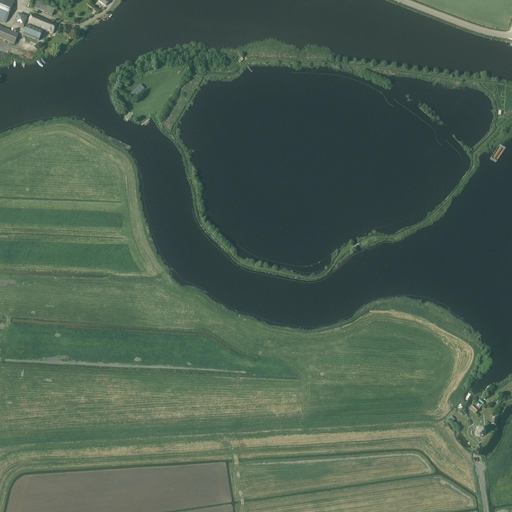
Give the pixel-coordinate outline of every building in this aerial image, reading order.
[(10,0),(0,0),(0,20),(6,23),(15,2),(10,0)] [(38,0),(35,8),(52,16),(55,10),(42,4),(43,2),(38,0)] [(24,27),(28,18),(18,14),(14,23),(24,27)] [(28,24),(53,35),(57,25),(32,15),(28,24)] [(24,35),(38,41),(39,41),(43,32),(28,25),(24,35)] [(0,38),(14,45),(18,35),(0,26),(0,38)] [(134,101),(140,95),(139,94),(144,89),(140,85),(129,95),(134,101)] [(479,410),(478,409),(483,405),(478,401),(474,405),(470,409),(475,414),(479,410)] [(482,429),(479,428),(476,429),(475,432),(477,436),(480,437),(483,435),(484,432),(482,429)]
